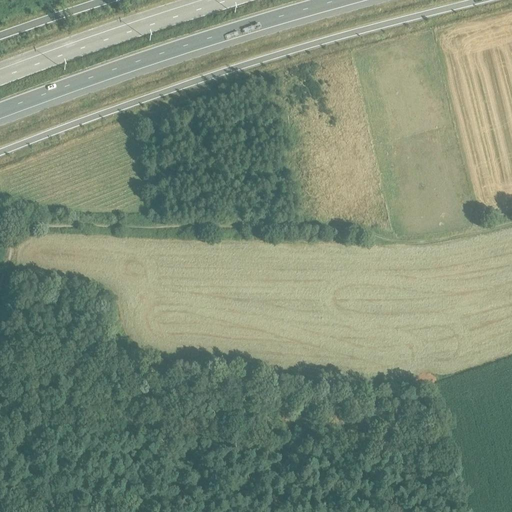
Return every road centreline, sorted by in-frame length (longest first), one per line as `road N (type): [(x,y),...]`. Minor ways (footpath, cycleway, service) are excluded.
road 1 (unclassified): [(476,0),(231,69),(0,152)]
road 2 (motorway): [(0,111),(338,0)]
road 3 (motorway): [(230,0),(0,78)]
